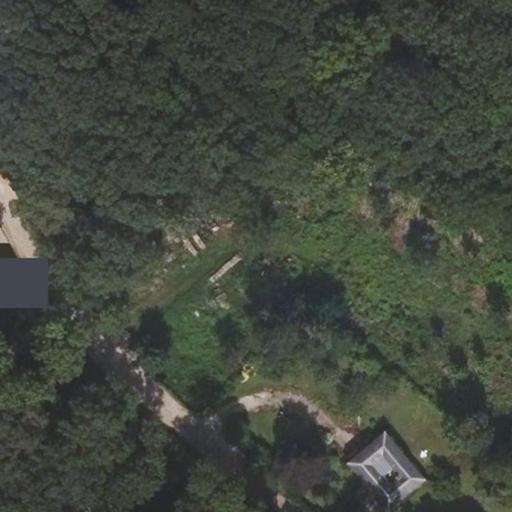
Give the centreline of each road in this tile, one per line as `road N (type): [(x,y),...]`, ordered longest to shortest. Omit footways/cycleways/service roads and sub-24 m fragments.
road 1 (track): [(447,307),(248,239),(95,356)]
road 2 (track): [(275,511),(95,356)]
road 3 (track): [(95,356),(0,189)]
